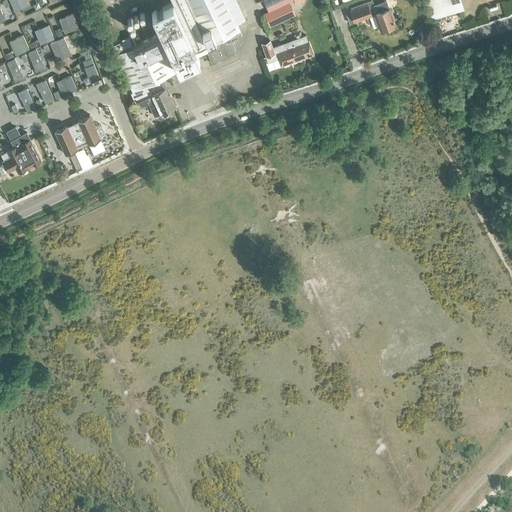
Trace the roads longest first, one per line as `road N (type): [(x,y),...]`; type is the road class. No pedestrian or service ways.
road 1 (unknown): [(0,244),(223,144),(393,87),(418,100),(511,271)]
road 2 (tertiary): [(137,156),(511,24)]
road 3 (unclassified): [(0,222),(137,156)]
